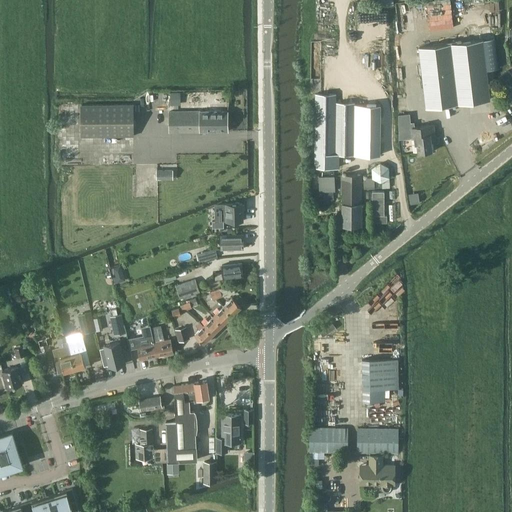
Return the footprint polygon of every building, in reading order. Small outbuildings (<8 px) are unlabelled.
[(426,107),(489,99),(482,40),(419,47),(426,107)] [(498,82),(509,75),(507,72),(496,78),(498,82)] [(354,103),(336,103),(336,95),(314,95),(314,167),(338,167),(338,155),(353,155),(354,105),(354,103)] [(81,137),(130,136),(133,136),(133,104),(81,105),(81,137)] [(354,105),(353,155),(380,155),(380,105),(354,105)] [(169,132),(227,131),(227,111),(169,112),(169,132)] [(410,121),(398,122),(399,139),(412,138),(416,138),(418,152),(432,151),(430,136),(435,135),(434,125),(411,128),(410,121)] [(389,188),(389,177),(388,168),(380,163),(372,168),(372,178),(364,178),(364,184),(368,184),(368,189),(374,188),(374,179),(381,182),(383,181),(383,188),(389,188)] [(157,180),(172,180),(172,170),(157,170),(157,180)] [(342,227),(362,226),(362,204),(361,204),(361,175),(342,175),(343,204),(342,204),(342,227)] [(318,177),(319,192),(334,191),(333,176),(318,177)] [(384,192),(372,192),(372,223),(387,223),(387,216),(384,216),(384,192)] [(420,203),(418,193),(408,194),(410,205),(420,203)] [(226,205),(214,206),(215,221),(223,221),(226,221),(226,222),(243,222),(242,205),(226,205)] [(220,250),(243,249),(243,236),(220,236),(220,250)] [(216,250),(197,255),(199,263),(218,258),(216,250)] [(223,279),(243,277),(242,263),(221,265),(222,272),(214,273),(215,280),(223,279)] [(120,265),(112,268),(113,268),(110,269),(112,275),(114,274),(115,277),(113,278),(115,284),(125,280),(125,279),(127,279),(124,269),(122,270),(120,265)] [(165,283),(176,279),(175,274),(163,277),(165,283)] [(195,279),(176,286),(181,299),(199,293),(195,279)] [(221,308),(230,317),(240,308),(231,299),(221,308)] [(174,317),(181,315),(180,308),(172,310),(174,317)] [(230,317),(221,308),(212,317),(221,326),(230,317)] [(87,326),(82,327),(83,333),(91,331),(95,330),(91,312),(84,314),(87,326)] [(110,316),(115,335),(125,332),(121,314),(110,316)] [(212,317),(203,325),(203,326),(212,335),(221,326),(212,317)] [(212,335),(203,326),(203,325),(199,321),(195,325),(199,329),(194,335),(203,344),(212,335)] [(161,326),(156,326),(152,327),(153,333),(158,356),(174,353),(171,339),(164,340),(161,326)] [(179,341),(189,338),(186,326),(176,329),(179,341)] [(140,360),(151,358),(158,356),(153,333),(143,335),(144,337),(133,339),(135,346),(137,346),(140,360)] [(71,355),(74,370),(85,367),(84,363),(89,362),(83,337),(67,342),(69,349),(71,355)] [(45,362),(52,360),(47,340),(39,342),(45,362)] [(104,347),(100,348),(104,366),(109,365),(109,367),(111,367),(125,364),(120,341),(104,345),(104,347)] [(15,348),(18,357),(25,356),(23,346),(15,348)] [(71,355),(69,349),(65,350),(64,347),(53,350),(56,359),(60,358),(64,373),(74,370),(71,355)] [(398,360),(362,361),(362,401),(385,401),(384,389),(398,389),(398,360)] [(7,388),(22,384),(17,367),(2,371),(7,388)] [(174,386),(176,421),(165,421),(167,461),(197,460),(194,410),(190,411),(189,400),(194,399),(194,401),(201,400),(201,398),(209,397),(206,380),(174,386)] [(141,410),(161,407),(160,396),(140,399),(141,410)] [(253,423),(253,409),(253,407),(243,407),(243,423),(253,423)] [(222,438),(216,438),(215,438),(215,449),(217,449),(217,452),(228,452),(228,442),(242,442),(242,415),(222,415),(222,438)] [(153,443),(153,442),(152,428),(142,429),(143,443),(136,443),(137,457),(152,456),(151,447),(152,447),(153,446),(153,445),(154,445),(154,444),(153,443)] [(347,453),(347,429),(310,428),(310,452),(347,453)] [(397,453),(398,429),(357,429),(357,453),(397,453)] [(0,472),(23,465),(12,432),(0,435),(0,472)] [(254,466),(254,452),(244,452),(244,466),(254,466)] [(394,485),(394,466),(382,466),(382,456),(369,456),(369,466),(360,466),(360,485),(382,485),(382,487),(382,490),(384,492),(387,492),(389,492),(391,490),(392,487),(392,485),(394,485)] [(166,462),(167,474),(179,473),(178,461),(166,462)] [(215,461),(204,461),(204,482),(216,482),(215,461)] [(55,494),(60,511),(68,511),(72,511),(79,511),(72,489),(58,493),(55,494)] [(44,497),(48,511),(60,511),(55,494),(46,497),(45,491),(42,492),(43,498),(44,497)] [(27,503),(29,511),(48,511),(44,497),(27,503)] [(29,511),(27,503),(9,508),(10,511),(29,511)]
